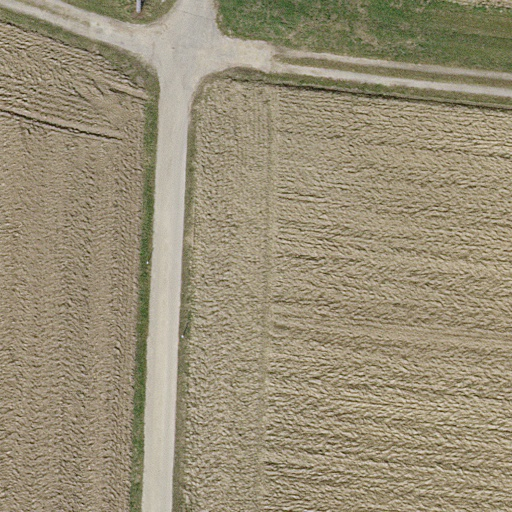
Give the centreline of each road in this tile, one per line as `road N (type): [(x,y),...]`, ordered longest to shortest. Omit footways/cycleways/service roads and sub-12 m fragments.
road 1 (track): [(170,511),(191,48),(201,0)]
road 2 (track): [(511,83),(191,48),(53,0)]
